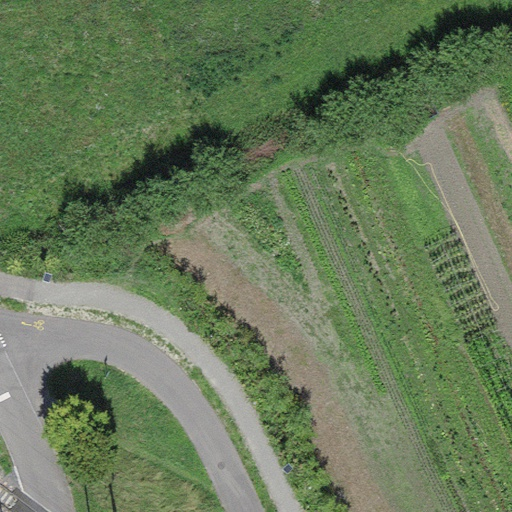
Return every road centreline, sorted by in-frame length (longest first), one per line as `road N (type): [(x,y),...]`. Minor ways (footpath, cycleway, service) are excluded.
road 1 (track): [(239,511),(137,357),(81,340),(0,350)]
road 2 (residential): [(0,380),(49,511)]
